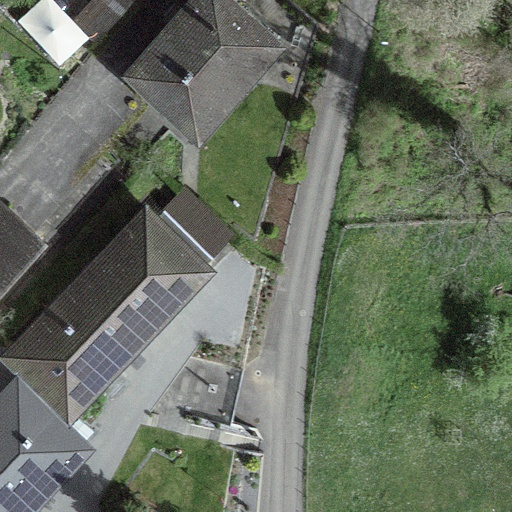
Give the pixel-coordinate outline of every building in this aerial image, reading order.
[(92,0),(71,24),(94,45),(131,1),(129,0),(92,0)] [(194,133),(274,43),(225,0),(191,0),(127,73),(194,133)] [(0,511),(15,511),(80,445),(55,421),(90,385),(97,392),(113,376),(105,368),(208,260),(150,205),(6,358),(0,352),(0,511)] [(0,286),(39,243),(0,208),(0,286)] [(227,430),(230,417),(240,375),(190,363),(177,419),(227,430)]
